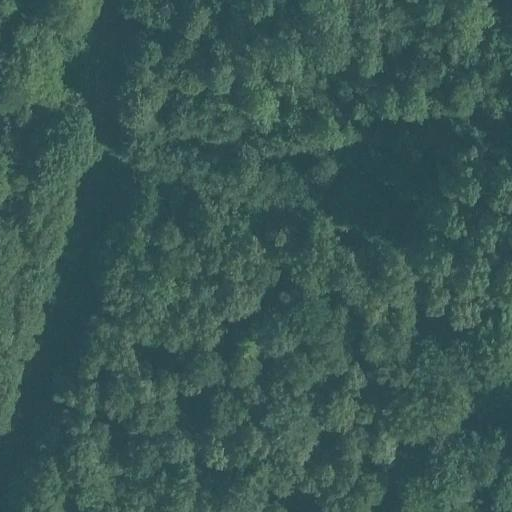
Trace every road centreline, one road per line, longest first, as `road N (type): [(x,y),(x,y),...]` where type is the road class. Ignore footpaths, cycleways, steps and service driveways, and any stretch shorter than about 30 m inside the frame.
road 1 (track): [(0,478),(103,150),(104,0)]
road 2 (track): [(511,280),(147,157),(103,150)]
